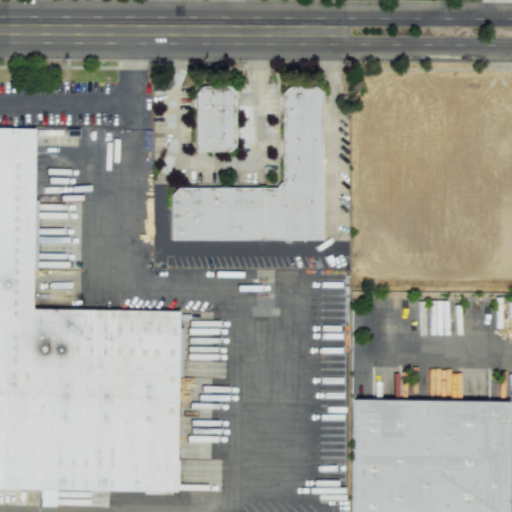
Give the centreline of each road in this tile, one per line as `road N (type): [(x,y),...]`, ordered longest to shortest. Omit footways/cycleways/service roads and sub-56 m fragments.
road 1 (secondary): [(511,17),(0,15)]
road 2 (secondary): [(0,42),(511,43)]
